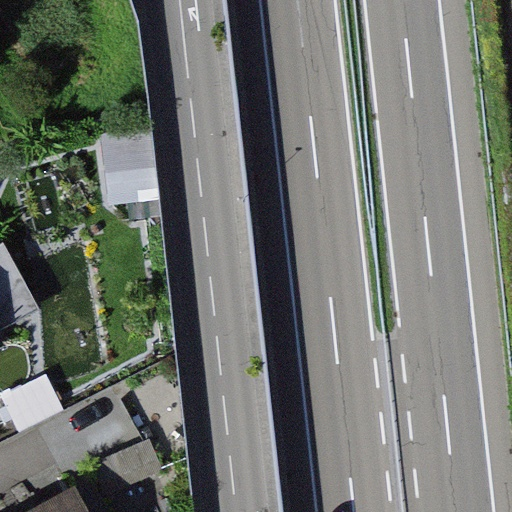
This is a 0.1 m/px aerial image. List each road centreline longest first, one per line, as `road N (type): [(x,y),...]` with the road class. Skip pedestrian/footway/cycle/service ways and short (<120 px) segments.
road 1 (motorway): [(306,0),(364,511)]
road 2 (tertiary): [(248,511),(191,0)]
road 3 (motorway): [(465,511),(410,0)]
